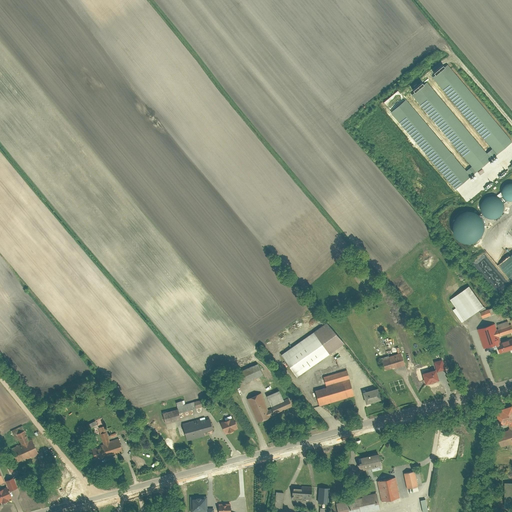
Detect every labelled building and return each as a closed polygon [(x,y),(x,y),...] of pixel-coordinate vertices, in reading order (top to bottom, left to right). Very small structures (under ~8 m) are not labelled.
[(450,65),(435,77),(497,152),(511,140),(450,65)] [(428,82),(413,95),(478,172),(493,159),(428,82)] [(407,99),(391,112),(455,188),(471,175),(407,99)] [(511,182),(502,188),(509,202),(511,200),(511,182)] [(481,201),(488,220),(506,213),(499,194),(481,201)] [(469,211),(455,215),(454,229),(458,242),(471,243),(484,239),(485,223),(484,219),(481,219),(481,218),(479,211),(469,211)] [(452,299),(467,320),(487,306),(472,285),(452,299)] [(482,311),(484,318),(494,315),(492,308),(482,311)] [(283,355),(299,376),(342,343),(326,322),(283,355)] [(499,344),(503,343),(501,336),(499,328),(497,323),(479,329),(484,348),(499,344)] [(511,324),(499,328),(501,336),(511,333),(511,324)] [(499,344),(502,353),(511,350),(511,344),(511,341),(503,343),(499,344)] [(382,358),(386,370),(406,364),(403,352),(382,358)] [(245,383),(265,375),(259,363),(240,372),(245,383)] [(327,386),(349,380),(347,370),(324,377),(327,386)] [(422,374),(425,385),(438,381),(435,370),(422,374)] [(321,405),(354,396),(349,380),(327,386),(316,389),(321,405)] [(364,392),(368,404),(383,400),(380,388),(364,392)] [(268,396),(272,405),(285,399),(281,390),(268,396)] [(248,398),(259,422),(276,415),(273,408),(269,409),(262,392),(248,398)] [(273,408),(276,415),(294,407),(289,398),(285,399),(272,405),(273,408)] [(195,401),(197,408),(206,406),(204,399),(195,401)] [(180,408),(181,412),(197,408),(195,401),(179,405),(180,408)] [(511,408),(511,406),(501,409),(502,411),(495,413),(498,425),(505,423),(505,424),(508,424),(510,423),(510,422),(511,421),(511,408)] [(167,422),(183,419),(181,412),(180,408),(164,412),(167,422)] [(222,421),(226,432),(239,428),(235,416),(222,421)] [(183,422),(188,440),(206,435),(205,431),(214,429),(212,418),(202,420),(201,418),(183,422)] [(511,421),(510,422),(510,423),(508,424),(509,428),(507,429),(508,430),(496,433),(500,447),(511,443),(511,421)] [(95,460),(122,452),(118,438),(109,440),(104,425),(97,427),(102,443),(91,446),(95,460)] [(16,433),(21,444),(12,447),(18,461),(38,453),(31,438),(29,439),(25,430),(16,433)] [(364,468),(381,465),(379,454),(362,457),(364,468)] [(511,455),(499,454),(498,462),(511,463),(511,455)] [(414,471),(404,473),(407,489),(418,487),(414,471)] [(14,476),(7,479),(11,490),(18,487),(14,476)] [(395,477),(378,481),(382,502),(400,498),(395,477)] [(312,495),(312,486),(295,485),(294,497),(312,498),(312,495)] [(319,502),(331,503),(331,487),(320,486),(319,495),(319,502)] [(7,487),(0,489),(0,501),(11,498),(7,487)] [(275,508),(282,508),(284,492),(276,492),(275,508)] [(337,503),(338,511),(367,511),(380,509),(376,494),(337,503)] [(209,507),(208,495),(192,496),(192,511),(209,511),(209,507)]
